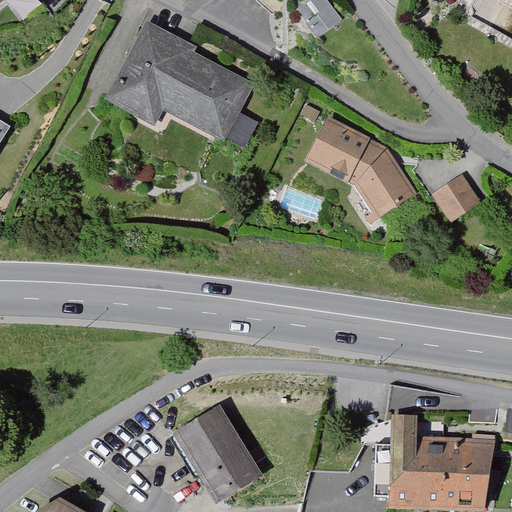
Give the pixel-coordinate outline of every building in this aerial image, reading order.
[(328,0),(309,0),(307,1),(326,31),(341,21),(328,0)] [(196,54),(151,30),(113,102),(157,126),(166,108),(245,150),(271,101),(193,59),(196,54)] [(0,144),(10,129),(0,123),(0,144)] [(393,161),(334,128),(317,161),(364,184),(384,219),(415,196),(393,161)] [(480,208),(466,185),(441,200),(455,223),(480,208)] [(511,408),(497,404),(496,434),(511,435),(511,408)] [(220,410),(173,437),(215,509),(262,481),(220,410)] [(414,424),(397,424),(396,511),(413,511),(488,511),(490,444),(414,443),(414,424)]
